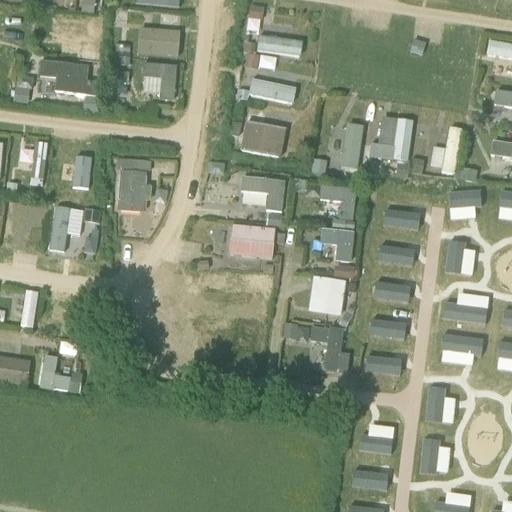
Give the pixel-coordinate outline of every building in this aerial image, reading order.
[(253,34),(266,35),(268,13),(255,11),(253,34)] [(61,21),(61,37),(98,38),(98,22),(61,21)] [(264,39),(262,58),(305,64),(308,45),(264,39)] [(493,65),(511,66),(511,47),(494,46),(493,65)] [(150,65),(150,96),(181,96),(181,66),(150,65)] [(257,80),(252,101),(298,112),(302,91),(257,80)] [(511,117),(511,94),(500,94),(500,117),(511,117)] [(389,121),(386,145),(399,147),(397,163),(413,165),(418,124),(389,121)] [(245,155),(285,162),(291,130),(251,123),(245,155)] [(348,173),(365,174),(369,129),(352,127),(348,173)] [(462,177),(466,131),(454,130),(453,137),(441,136),(437,175),(462,177)] [(0,177),(6,178),(9,143),(0,142),(0,177)] [(511,151),(503,150),(500,168),(511,170),(511,151)] [(37,151),(36,188),(49,188),(49,151),(37,151)] [(347,170),(346,153),(335,153),(336,171),(347,170)] [(94,198),(95,154),(67,154),(66,198),(94,198)] [(125,163),(124,214),(150,214),(150,164),(125,163)] [(215,163),(213,174),(228,176),(230,165),(215,163)] [(180,177),(180,164),(157,164),(157,177),(180,177)] [(263,214),(286,215),(287,180),(244,178),(243,198),(263,199),(263,214)] [(343,208),(343,220),(358,221),(358,191),(325,190),(325,208),(343,208)] [(22,217),(39,216),(38,203),(9,205),(11,245),(23,244),(22,217)] [(72,238),(73,209),(59,209),(59,238),(72,238)] [(381,237),(420,238),(421,216),(381,215),(381,237)] [(234,258),(276,258),(277,227),(234,226),(234,258)] [(340,266),(358,266),(357,231),(326,233),(326,250),(339,250),(340,266)] [(483,250),(485,235),(446,231),(445,247),(483,250)] [(234,306),(273,307),(274,268),(245,268),(245,281),(234,281),(234,306)] [(452,326),(496,334),(500,310),(483,307),(487,282),(473,280),(474,273),(459,270),(453,302),(456,303),(452,326)] [(316,278),(315,313),(347,314),(348,279),(316,278)] [(26,331),(41,331),(42,291),(27,291),(26,331)] [(413,316),(414,298),(373,297),(372,315),(413,316)] [(235,354),(263,354),(263,315),(236,315),(235,354)] [(341,368),(345,334),(318,330),(316,341),(335,343),(332,367),(341,368)] [(471,349),(471,378),(489,378),(490,349),(471,349)] [(45,353),(44,391),(69,391),(70,354),(45,353)] [(0,383),(14,383),(14,357),(0,357),(0,383)] [(363,388),(393,389),(394,371),(364,370),(363,388)] [(492,390),(474,393),(476,405),(493,403),(492,390)] [(511,402),(505,402),(502,419),(511,420),(511,402)] [(450,442),(470,444),(474,417),(453,415),(450,442)] [(437,425),(435,438),(447,440),(450,427),(437,425)] [(472,449),(471,464),(482,465),(483,450),(472,449)] [(359,475),(380,476),(381,454),(360,453),(359,475)] [(467,476),(460,504),(474,507),(481,479),(467,476)] [(511,511),(511,480),(504,480),(501,511),(511,511)] [(492,508),(496,485),(484,482),(479,505),(492,508)]
